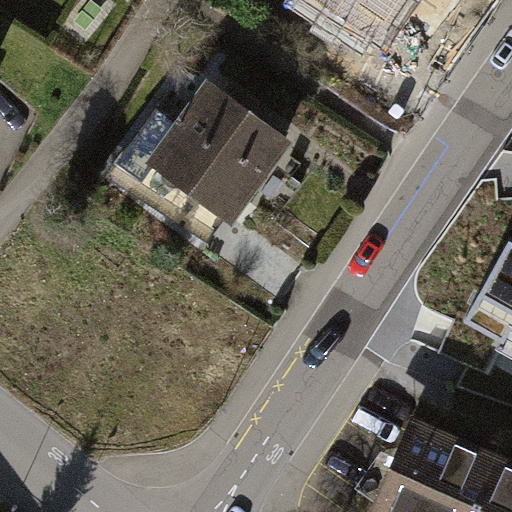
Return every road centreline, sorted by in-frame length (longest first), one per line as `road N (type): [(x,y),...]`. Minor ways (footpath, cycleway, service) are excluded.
road 1 (residential): [(511,82),(218,511)]
road 2 (residential): [(113,511),(0,423)]
